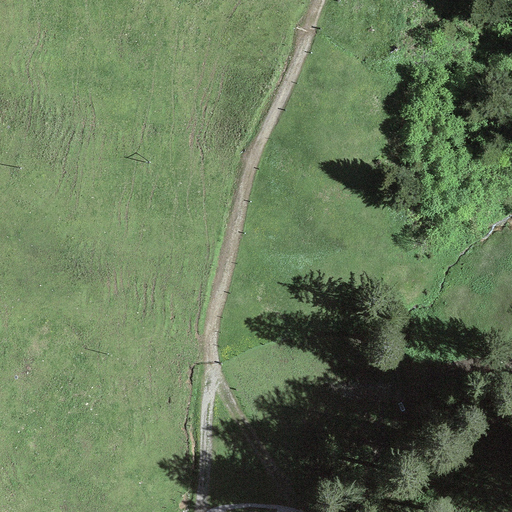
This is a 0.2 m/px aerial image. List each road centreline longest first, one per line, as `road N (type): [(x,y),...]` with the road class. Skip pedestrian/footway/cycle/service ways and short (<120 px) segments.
road 1 (track): [(320,0),(250,169),(211,372)]
road 2 (track): [(211,372),(289,508)]
road 3 (track): [(211,372),(201,511)]
